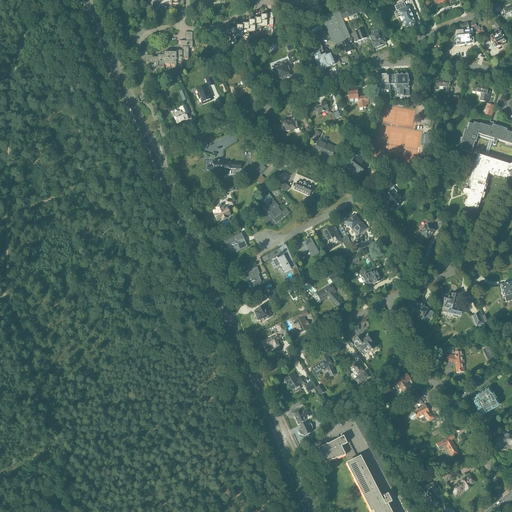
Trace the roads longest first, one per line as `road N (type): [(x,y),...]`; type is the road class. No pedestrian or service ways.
road 1 (track): [(34,0),(14,63),(8,293),(82,511)]
road 2 (primary): [(276,439),(151,156)]
road 3 (residential): [(507,497),(456,408),(405,346),(387,299)]
road 4 (residential): [(418,260),(346,189),(263,149),(251,114)]
road 5 (primary): [(151,156),(81,0)]
road 6 (track): [(151,156),(0,216)]
road 7 (residential): [(167,148),(137,57),(149,32),(183,27)]
road 8 (residential): [(270,369),(387,299)]
road 9 (residential): [(251,114),(373,63)]
